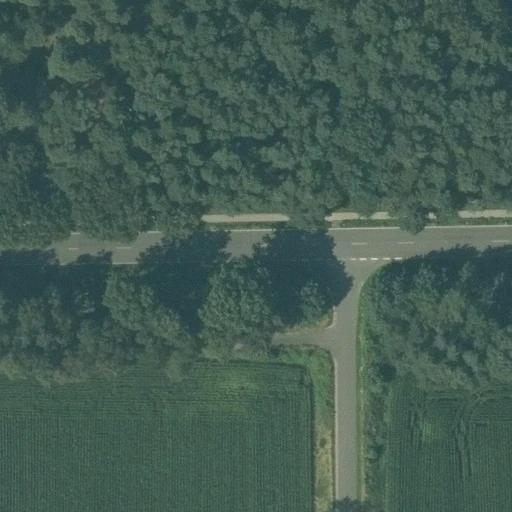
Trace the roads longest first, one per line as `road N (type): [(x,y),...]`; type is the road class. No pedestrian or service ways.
road 1 (secondary): [(0,249),(345,241)]
road 2 (unclassified): [(345,241),(347,511)]
road 3 (secondary): [(345,241),(511,240)]
road 4 (track): [(345,342),(222,343)]
